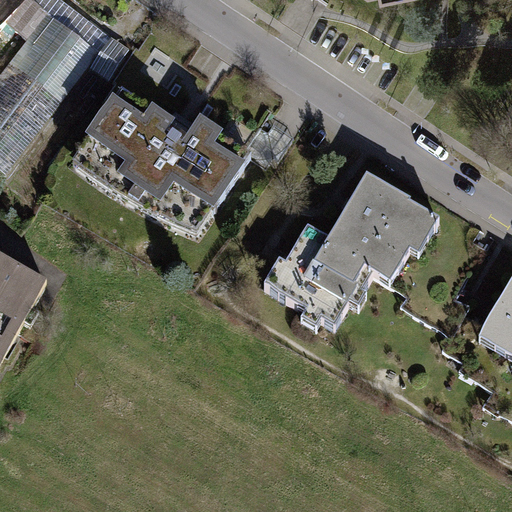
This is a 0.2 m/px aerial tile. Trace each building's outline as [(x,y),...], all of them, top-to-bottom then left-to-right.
[(100,57),(24,0),(5,25),(25,40),(0,73),(0,174),(7,179),(89,71),(100,57)] [(0,0),(0,21),(5,25),(24,0),(0,0)] [(60,0),(24,0),(100,57),(89,71),(106,84),(130,53),(60,0)] [(93,148),(84,160),(109,177),(103,186),(113,193),(121,182),(161,210),(156,216),(166,223),(176,210),(198,226),(207,212),(211,215),(251,159),(201,124),(189,141),(122,94),(86,144),(93,148)] [(278,267),(264,292),(335,332),(356,296),(361,299),(372,280),(378,283),(385,270),(397,276),(411,252),(418,240),(427,245),(438,225),(408,209),(410,206),(365,180),(330,243),(308,230),(285,271),(278,267)] [(464,283),(411,252),(397,276),(385,270),(378,283),(419,306),(412,318),(450,339),(451,340),(465,317),(469,308),(455,300),(464,283)] [(0,367),(24,327),(29,331),(39,314),(32,310),(45,288),(0,261),(0,367)] [(511,423),(511,287),(510,287),(486,329),(465,317),(451,340),(450,339),(442,353),(478,374),(473,382),(492,392),(488,399),(502,407),(497,415),(511,423)]
